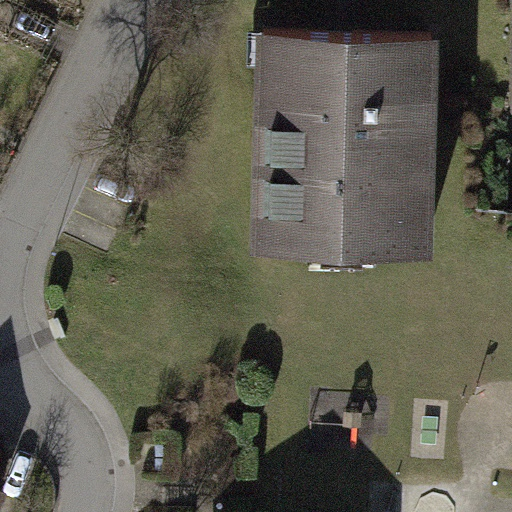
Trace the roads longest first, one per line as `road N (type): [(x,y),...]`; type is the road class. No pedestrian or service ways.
road 1 (residential): [(0,262),(129,0)]
road 2 (residential): [(91,511),(93,467),(85,446),(30,397),(0,350)]
